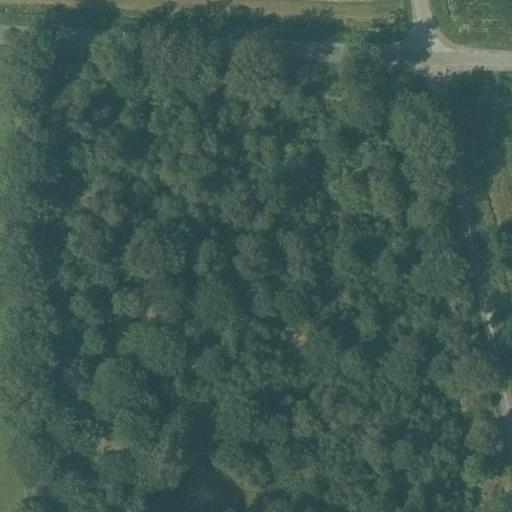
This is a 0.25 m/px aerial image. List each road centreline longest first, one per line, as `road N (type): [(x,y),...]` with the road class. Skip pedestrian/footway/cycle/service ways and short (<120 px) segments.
road 1 (tertiary): [(0,33),(433,58)]
road 2 (unclassified): [(433,58),(511,427)]
